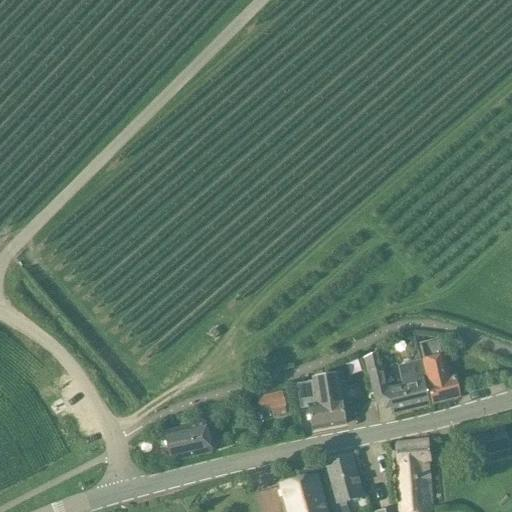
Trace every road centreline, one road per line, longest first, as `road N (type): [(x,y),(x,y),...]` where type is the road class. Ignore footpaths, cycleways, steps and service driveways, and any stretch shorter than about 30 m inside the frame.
road 1 (tertiary): [(131,494),(511,401)]
road 2 (unclassified): [(131,494),(78,373),(46,339),(0,312)]
